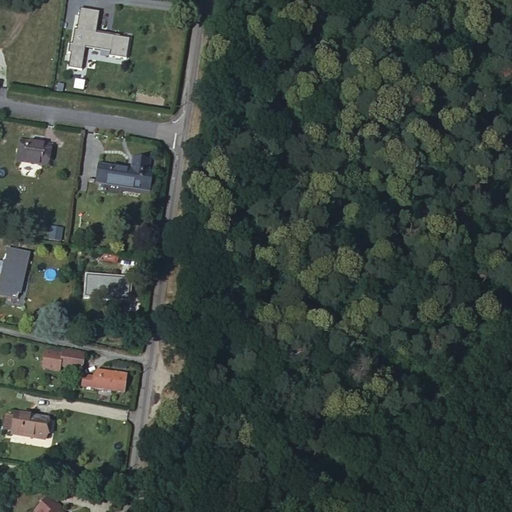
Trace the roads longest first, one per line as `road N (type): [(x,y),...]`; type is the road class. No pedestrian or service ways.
road 1 (track): [(324,511),(511,330)]
road 2 (unclassified): [(187,135),(156,364)]
road 3 (residential): [(187,135),(0,106)]
road 4 (residential): [(156,364),(0,331)]
road 5 (unclassified): [(156,364),(134,511)]
road 6 (unclassified): [(207,0),(187,135)]
